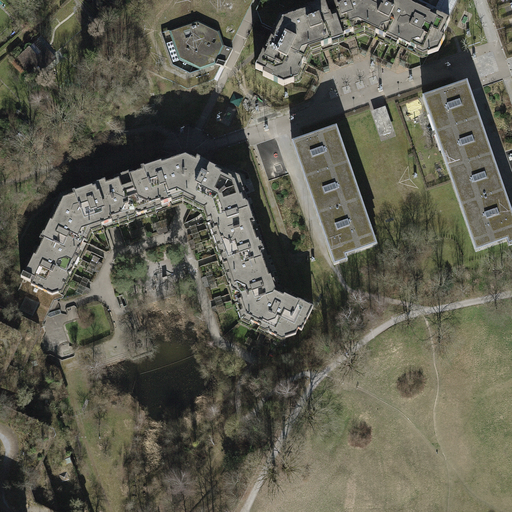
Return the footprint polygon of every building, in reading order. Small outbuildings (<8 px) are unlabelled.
[(138,0),(113,51),(143,66),(144,63),(188,84),(210,77),(216,65),(224,68),(233,50),(226,46),(247,0),(138,0)] [(265,0),(261,10),(264,20),(276,26),(274,30),(278,31),(282,21),(293,18),(292,14),(324,3),(323,0),(265,0)] [(359,30),(365,28),(366,0),(323,0),(324,3),(336,38),(337,38),(345,35),(352,33),(353,32),(352,29),(358,28),(359,30)] [(388,36),(393,38),(410,5),(409,5),(399,0),(366,0),(365,28),(370,31),(372,28),(377,31),(376,34),(386,39),(388,36)] [(411,2),(410,5),(393,38),(418,50),(419,48),(427,52),(428,55),(438,52),(445,38),(442,37),(450,20),(434,13),(433,14),(426,11),(427,9),(411,2)] [(330,40),(336,38),(324,3),(292,14),(293,18),(282,21),(309,51),(315,49),(314,46),(320,44),(321,47),(331,44),(330,40)] [(97,16),(90,22),(96,29),(103,23),(97,16)] [(306,57),(309,51),(282,21),(278,31),(274,30),(267,45),(268,46),(265,53),(263,52),(256,68),(264,73),(263,75),(284,85),(294,82),(293,79),(297,70),(299,71),(304,62),(301,61),(304,55),(306,57)] [(54,58),(48,51),(41,55),(37,58),(28,48),(19,57),(28,67),(33,62),(41,71),(54,58)] [(427,96),(440,133),(480,119),(467,82),(427,96)] [(440,133),(452,169),(493,155),(480,119),(440,133)] [(292,142),(305,179),(345,166),(332,129),(292,142)] [(452,169),(465,205),(505,191),(493,155),(452,169)] [(177,199),(183,197),(186,158),(178,160),(173,158),(141,169),(142,173),(153,204),(160,202),(161,205),(172,202),(170,198),(176,196),(177,199)] [(193,161),(186,158),(183,197),(189,200),(190,197),(193,198),(202,203),(201,206),(206,209),(236,182),(227,178),(228,174),(207,164),(198,160),(193,161)] [(305,179),(317,216),(357,202),(345,166),(305,179)] [(117,217),(132,212),(139,216),(147,213),(146,210),(154,207),(153,204),(142,173),(134,175),(133,172),(113,179),(114,182),(106,185),(117,217)] [(73,196),(63,200),(89,230),(96,228),(94,225),(100,223),(101,226),(112,222),(111,219),(117,217),(106,185),(105,182),(72,193),(73,196)] [(240,193),(236,182),(206,209),(209,215),(212,214),(214,219),(210,220),(214,231),(217,230),(219,236),(251,225),(255,224),(243,192),(240,193)] [(511,244),(511,211),(505,191),(465,205),(480,250),(507,241),(509,245),(511,244)] [(87,235),(89,230),(63,200),(58,210),(55,208),(40,239),(43,240),(73,255),(76,250),(79,251),(84,241),(81,239),(84,234),(87,235)] [(373,247),(357,202),(317,216),(334,265),(348,261),(346,256),(373,247)] [(219,236),(224,251),(221,258),(224,266),(229,264),(232,273),(264,262),(261,253),(264,252),(258,233),(254,234),(251,225),(219,236)] [(46,292),(52,295),(59,293),(57,289),(64,276),(71,273),(75,266),(69,263),(73,255),(43,240),(39,249),(36,247),(21,278),(23,279),(32,283),(31,285),(46,292)] [(245,310),(247,316),(274,292),(271,281),(274,280),(271,270),(267,271),(264,262),(232,273),(235,282),(229,284),(232,292),(239,295),(241,300),(238,301),(242,311),(245,310)] [(15,296),(24,323),(32,326),(34,321),(42,318),(48,306),(46,298),(43,297),(46,292),(31,285),(32,283),(23,279),(15,296)] [(279,332),(284,334),(285,338),(296,335),(298,329),(302,331),(314,307),(286,293),(284,297),(274,292),(247,316),(252,319),(251,322),(261,326),(262,324),(267,326),(269,334),(277,337),(279,332)] [(45,370),(41,371),(51,400),(64,396),(58,376),(45,370)]
